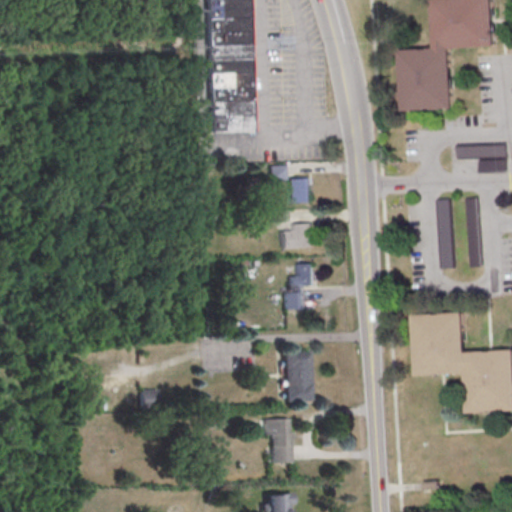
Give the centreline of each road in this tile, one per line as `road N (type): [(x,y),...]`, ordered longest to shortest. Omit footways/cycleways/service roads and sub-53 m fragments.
road 1 (tertiary): [(380,511),(361,188)]
road 2 (residential): [(361,188),(511,183)]
road 3 (tertiary): [(361,188),(337,45)]
